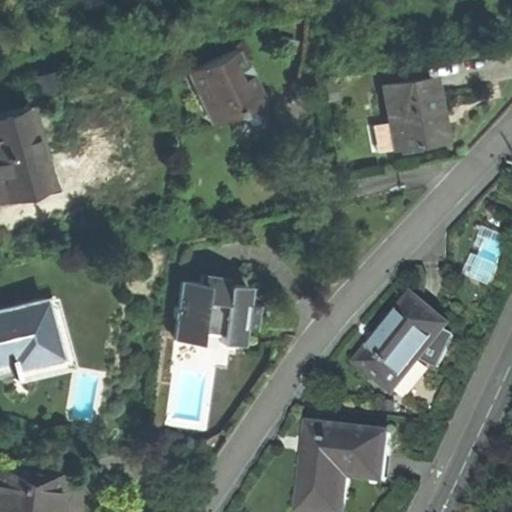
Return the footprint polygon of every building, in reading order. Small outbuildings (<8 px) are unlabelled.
[(254,132),(267,127),(235,47),(186,66),(203,109),(227,99),(231,111),(226,113),(239,138),(254,132)] [(397,146),(416,143),(442,138),(442,137),(445,136),(441,114),(438,115),(431,75),(385,83),(392,120),(396,146),(397,146)] [(0,198),(46,186),(24,107),(0,113),(0,198)] [(392,120),(373,123),(377,149),(396,146),(392,120)] [(238,343),(240,325),(251,327),(253,316),(254,304),(244,302),(246,285),(226,283),(227,278),(202,275),(201,282),(181,280),(178,306),(174,306),(173,317),(176,317),(174,338),(196,341),(197,330),(218,333),(217,340),(238,343)] [(415,295),(399,314),(385,331),(377,332),(371,340),(371,347),(359,361),(395,391),(423,357),(446,330),(451,324),(415,295)] [(13,368),(58,357),(42,298),(0,309),(0,362),(7,361),(11,376),(15,375),(13,368)] [(457,336),(446,330),(423,357),(441,367),(457,336)] [(301,510),(316,511),(346,511),(351,476),(387,480),(393,433),(312,423),(307,467),(301,510)] [(0,511),(57,511),(58,510),(63,471),(0,462),(0,511)]
